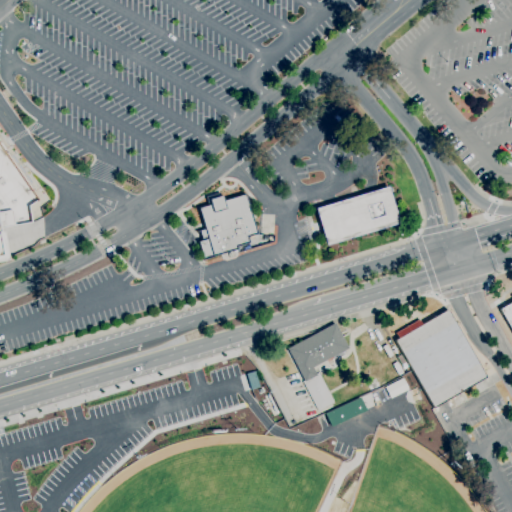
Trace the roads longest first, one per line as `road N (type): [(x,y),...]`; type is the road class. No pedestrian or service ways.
road 1 (residential): [(0,294),(160,216),(329,77),(342,55)]
road 2 (residential): [(342,55),(317,64),(147,200),(0,278)]
road 3 (secondary): [(0,407),(316,311)]
road 4 (secondary): [(440,249),(129,342)]
road 5 (residential): [(342,55),(354,86),(413,159),(428,200)]
road 6 (secondary): [(316,311),(466,266)]
road 7 (secondary): [(129,342),(0,380)]
road 8 (residential): [(466,266),(424,141)]
